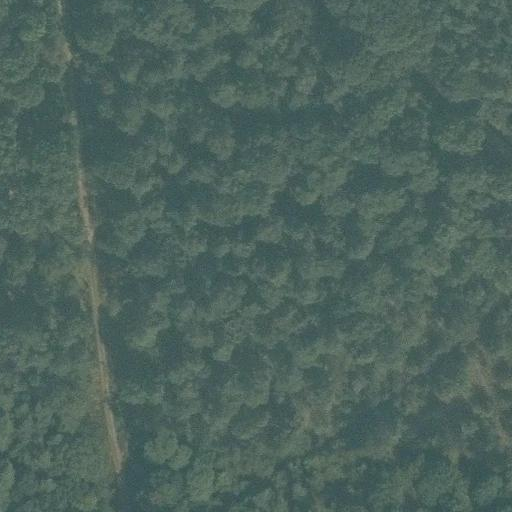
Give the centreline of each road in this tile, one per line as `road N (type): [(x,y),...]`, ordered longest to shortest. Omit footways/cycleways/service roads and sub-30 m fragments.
road 1 (track): [(216,511),(392,398),(511,301)]
road 2 (track): [(99,261),(71,0)]
road 3 (track): [(130,511),(99,261)]
road 4 (track): [(331,0),(511,160)]
